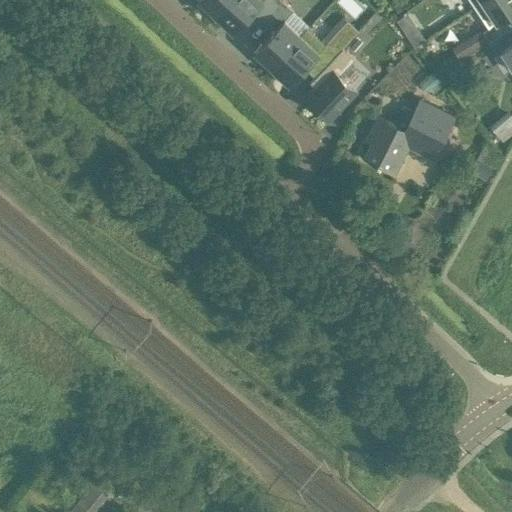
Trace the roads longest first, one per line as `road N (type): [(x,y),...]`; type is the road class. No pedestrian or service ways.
road 1 (residential): [(290,209),(68,0)]
road 2 (residential): [(499,407),(290,209)]
road 3 (residential): [(156,0),(307,137),(313,161),(290,209)]
